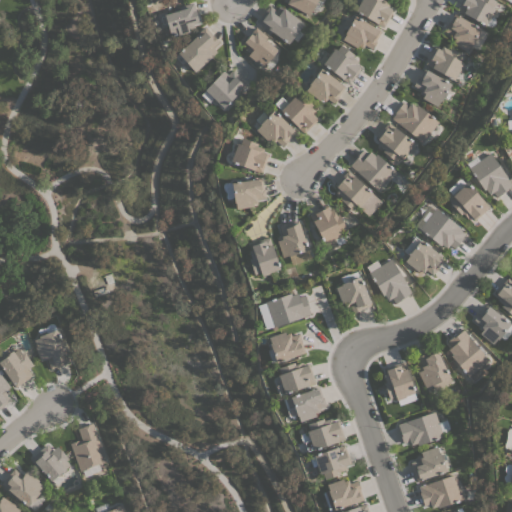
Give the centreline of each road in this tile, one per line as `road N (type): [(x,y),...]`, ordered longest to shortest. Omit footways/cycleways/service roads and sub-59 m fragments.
road 1 (residential): [(511,224),(444,305),(350,354),(348,370),(396,511)]
road 2 (residential): [(427,0),(387,69),(304,179)]
